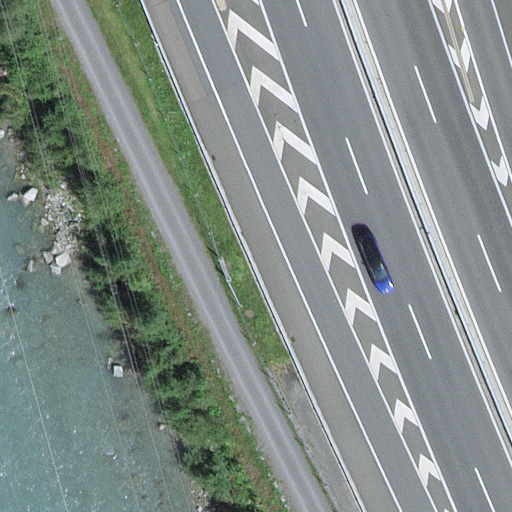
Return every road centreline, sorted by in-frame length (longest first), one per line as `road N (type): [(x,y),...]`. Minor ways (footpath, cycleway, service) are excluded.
road 1 (track): [(316,511),(54,0)]
road 2 (motorway): [(197,0),(418,511)]
road 3 (motorway): [(295,0),(494,511)]
road 4 (motorway): [(511,316),(393,0)]
road 5 (motorway): [(511,121),(475,0)]
